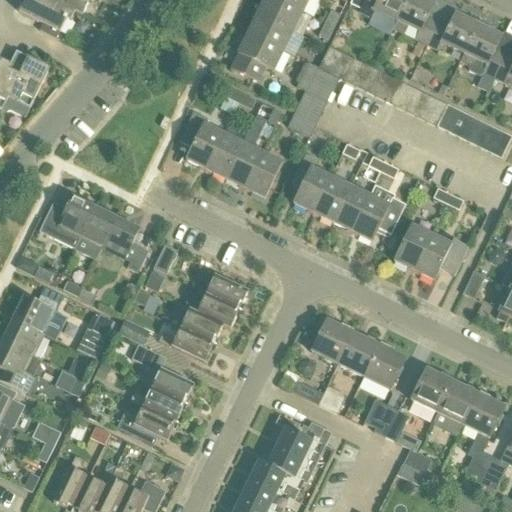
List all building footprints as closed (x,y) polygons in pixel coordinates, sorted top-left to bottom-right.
[(32,0),(31,2),(27,0),(25,0),(19,14),(43,26),(40,33),(56,41),(66,21),(70,23),(75,13),(50,0),(32,0)] [(50,0),(75,13),(83,17),(87,8),(84,6),(86,0),(50,0)] [(292,34),(302,15),(271,0),(264,0),(257,16),(292,34)] [(271,0),(302,15),(309,0),(271,0)] [(353,0),(350,7),(357,10),(361,12),(359,14),(370,20),(374,12),(397,23),(408,0),(353,0)] [(397,23),(392,32),(403,38),(407,28),(419,34),(415,42),(427,48),(438,24),(428,19),(433,7),(420,0),(408,0),(397,23)] [(325,26),(334,30),(340,18),(331,14),(325,26)] [(283,53),(292,34),(257,16),(247,36),(283,53)] [(464,56),(478,28),(455,17),(449,29),(438,24),(427,48),(438,53),(442,45),(464,56)] [(327,43),(334,30),(325,26),(318,39),(327,43)] [(494,80),(506,57),(495,52),(501,40),(478,28),(464,56),(459,65),(467,69),(468,73),(479,79),(483,77),(484,75),(486,76),(480,89),(488,93),(494,80)] [(273,74),(283,53),(247,36),(229,72),(258,86),(266,70),(273,74)] [(329,50),(318,71),(317,71),(339,81),(338,82),(344,84),(355,62),(329,50)] [(511,60),(506,57),(494,80),(511,88),(511,60)] [(1,111),(0,113),(0,118),(2,119),(5,115),(6,115),(10,114),(23,120),(25,119),(29,110),(30,110),(50,70),(25,58),(18,73),(10,69),(3,82),(13,88),(2,111),(1,111)] [(0,110),(1,111),(2,111),(13,88),(3,82),(10,69),(11,66),(0,60),(0,110)] [(355,62),(344,84),(354,89),(365,68),(355,62)] [(317,71),(318,71),(308,65),(302,78),(333,93),(338,82),(339,81),(317,71)] [(365,95),(375,73),(365,68),(354,89),(365,95)] [(375,100),(386,78),(375,73),(365,95),(375,100)] [(327,105),(333,93),(302,78),(296,90),(304,94),(305,93),(327,105)] [(385,105),(396,83),(386,78),(375,100),(385,105)] [(396,110),(406,88),(396,83),(385,105),(396,110)] [(405,115),(416,93),(406,88),(396,110),(405,115)] [(226,99),(225,100),(234,104),(236,105),(238,106),(242,97),(230,91),(226,99)] [(322,116),(327,105),(305,93),(304,94),(305,94),(299,105),(322,116)] [(416,120),(427,98),(416,93),(405,115),(416,120)] [(242,97),(238,106),(251,112),(255,104),(242,97)] [(426,125),(437,103),(427,98),(416,120),(426,125)] [(436,130),(447,108),(437,103),(426,125),(436,130)] [(316,128),(322,116),(299,105),(293,118),(316,128)] [(447,135),(458,113),(447,108),(436,130),(447,135)] [(458,141),(469,119),(458,113),(447,135),(458,141)] [(206,172),(224,136),(204,127),(207,121),(193,114),(179,143),(192,149),(185,162),(206,172)] [(310,141),(316,128),(293,118),(287,130),(310,141)] [(469,146),(480,124),(469,119),(458,141),(469,146)] [(165,131),(169,123),(164,120),(160,129),(165,131)] [(245,191),(262,155),(253,151),(263,130),(262,130),(263,126),(254,122),(253,125),(225,182),(245,191)] [(480,151),(491,129),(480,124),(469,146),(480,151)] [(225,182),(253,125),(252,125),(242,145),(224,136),(206,172),(225,182)] [(490,157),(501,135),(491,129),(480,151),(490,157)] [(501,135),(490,157),(501,162),(511,140),(501,135)] [(355,163),(359,154),(346,148),(342,157),(355,163)] [(262,155),(245,191),(265,201),(282,165),(262,155)] [(313,215),(331,180),(312,171),(315,162),(305,158),(301,167),(300,166),(291,186),(301,190),(293,206),(313,215)] [(381,176),(385,167),(372,160),(368,169),(381,176)] [(394,182),(398,173),(385,167),(381,176),(394,182)] [(333,225),(350,189),(331,180),(313,215),(333,225)] [(352,234),(370,199),(350,189),(333,225),(352,234)] [(446,208),(451,199),(437,192),(433,201),(446,208)] [(79,242),(94,211),(72,199),(58,228),(45,222),(39,235),(74,252),(79,242)] [(370,199),(352,234),(372,244),(377,235),(386,239),(390,239),(405,207),(391,201),(388,208),(370,199)] [(459,214),(463,205),(451,199),(446,208),(459,214)] [(79,242),(74,252),(96,263),(101,253),(116,221),(94,211),(79,242)] [(103,254),(97,266),(117,276),(123,263),(138,232),(116,221),(101,253),(103,254)] [(414,273),(431,238),(412,228),(395,263),(414,273)] [(431,238),(414,273),(434,283),(439,273),(454,280),(469,250),(452,242),(450,247),(431,238)] [(166,278),(177,254),(164,248),(153,271),(166,278)] [(138,277),(148,255),(137,250),(127,271),(138,277)] [(49,287),(53,278),(38,271),(39,268),(21,258),(15,270),(34,279),(49,287)] [(511,267),(502,288),(510,292),(511,292),(511,267)] [(239,315),(249,295),(202,273),(198,282),(211,288),(206,298),(239,315)] [(474,303),(485,280),(473,274),(462,297),(474,303)] [(157,295),(164,281),(152,275),(145,289),(157,295)] [(77,300),(81,292),(67,285),(63,294),(77,300)] [(44,292),(36,307),(54,316),(62,300),(44,292)] [(92,308),(97,299),(81,292),(77,300),(92,308)] [(511,292),(510,292),(499,314),(508,319),(511,320),(511,292)] [(145,310),(150,298),(138,293),(132,304),(145,310)] [(230,333),(239,315),(206,298),(201,308),(188,302),(184,310),(224,329),(223,329),(230,333)] [(56,344),(67,322),(54,316),(36,307),(23,301),(12,323),(56,344)] [(224,329),(184,310),(178,306),(173,315),(185,321),(181,331),(214,348),(223,329),(224,329)] [(505,326),(508,319),(499,314),(495,321),(505,326)] [(142,349),(150,334),(125,322),(117,337),(142,349)] [(56,345),(56,344),(12,323),(1,345),(33,360),(43,339),(56,345)] [(338,367),(354,336),(326,323),(311,354),(338,367)] [(205,367),(214,348),(181,331),(176,342),(163,335),(159,345),(205,367)] [(87,332),(76,355),(96,364),(100,356),(107,341),(97,337),(87,332)] [(363,380),(379,348),(354,336),(338,367),(363,380)] [(40,364),(33,360),(1,345),(0,346),(0,372),(3,374),(0,379),(0,383),(30,398),(37,382),(33,380),(40,364)] [(184,408),(194,388),(161,372),(166,361),(138,348),(131,362),(147,370),(144,375),(156,381),(151,392),(184,408)] [(389,393),(405,361),(379,348),(363,380),(389,393)] [(76,381),(85,386),(93,371),(83,367),(74,362),(67,376),(77,380),(76,381)] [(104,383),(111,370),(101,365),(94,379),(104,383)] [(436,416),(452,385),(425,372),(410,403),(436,416)] [(79,400),(85,386),(76,381),(69,396),(79,400)] [(318,408),(323,397),(296,384),(291,395),(318,408)] [(457,438),(478,397),(452,385),(436,416),(432,424),(433,429),(455,439),(457,438)] [(175,426),(184,408),(151,392),(147,401),(134,395),(129,404),(142,410),(175,426)] [(323,397),(318,408),(337,418),(343,407),(323,397)] [(489,441),(504,410),(478,397),(457,438),(459,438),(463,429),(477,436),(466,457),(472,460),(465,475),(476,480),(474,484),(479,486),(492,460),(482,455),(489,441)] [(0,398),(0,425),(0,426),(1,425),(12,431),(22,409),(11,404),(0,398)] [(375,431),(386,408),(375,403),(364,426),(375,431)] [(384,440),(397,414),(386,408),(375,431),(373,435),(384,440)] [(166,445),(175,426),(142,410),(137,420),(125,414),(121,423),(116,432),(147,447),(151,438),(166,445)] [(396,446),(408,419),(397,414),(384,440),(396,446)] [(299,438),(300,436),(303,431),(279,419),(275,427),(285,432),(279,443),(318,463),(330,436),(311,426),(304,440),(299,438)] [(1,425),(0,426),(0,425),(0,453),(1,453),(12,431),(1,425)] [(104,448),(109,436),(95,429),(90,441),(104,448)] [(44,447),(54,452),(61,437),(51,432),(44,447)] [(309,482),(318,463),(279,443),(270,461),(269,463),(309,482)] [(47,466),(54,452),(44,447),(37,462),(47,466)] [(416,456),(410,453),(403,467),(424,478),(431,463),(416,456)] [(125,475),(131,462),(121,457),(116,470),(112,478),(113,479),(96,511),(118,511),(129,492),(119,487),(125,475)] [(258,463),(251,478),(296,500),(299,494),(303,485),(307,487),(309,482),(269,463),(270,463),(270,461),(265,459),(262,465),(258,463)] [(67,511),(72,511),(88,482),(78,477),(84,464),(75,460),(53,505),(67,511)] [(492,460),(479,486),(495,494),(508,468),(492,460)] [(112,478),(116,470),(107,466),(104,474),(98,487),(88,482),(72,511),(96,511),(113,479),(112,478)] [(403,468),(402,467),(401,467),(396,478),(419,488),(424,478),(403,467),(403,468)] [(32,496),(39,481),(30,477),(23,491),(32,496)] [(294,503),(296,500),(251,478),(241,498),(270,511),(284,511),(289,503),(294,503)] [(129,492),(118,511),(156,511),(165,494),(145,484),(139,497),(129,492)] [(270,511),(241,498),(234,511),(270,511)]
